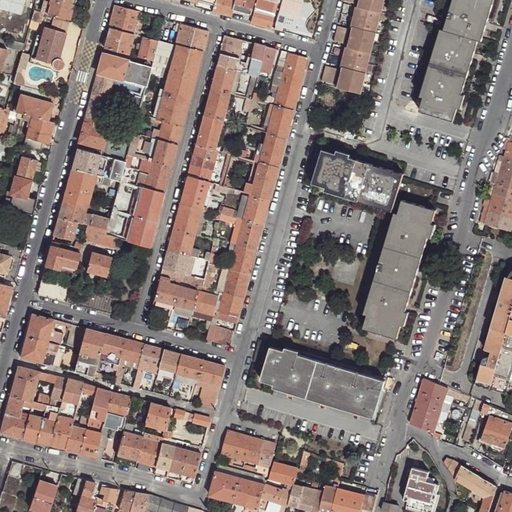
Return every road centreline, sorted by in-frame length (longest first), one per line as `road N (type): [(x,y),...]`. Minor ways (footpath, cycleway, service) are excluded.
road 1 (residential): [(511,53),(421,368),(405,381),(394,427)]
road 2 (residential): [(320,50),(241,360)]
road 3 (residential): [(136,331),(218,23)]
road 4 (residential): [(104,0),(24,300)]
road 5 (residential): [(221,417),(196,497),(0,444)]
